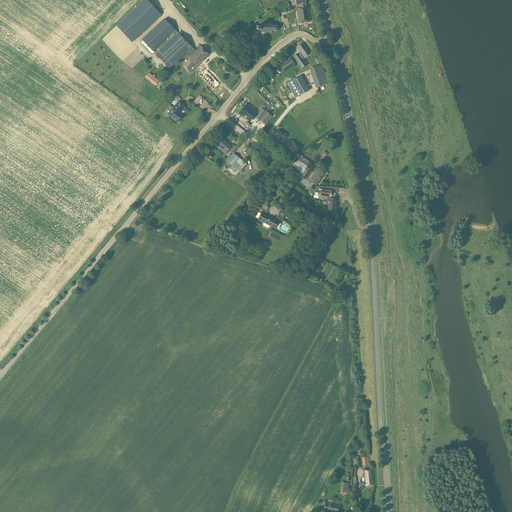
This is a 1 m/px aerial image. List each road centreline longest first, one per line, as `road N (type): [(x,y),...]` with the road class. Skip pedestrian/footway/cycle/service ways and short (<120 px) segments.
road 1 (unclassified): [(386,511),(370,219),(326,45)]
road 2 (unclassified): [(0,376),(219,113)]
